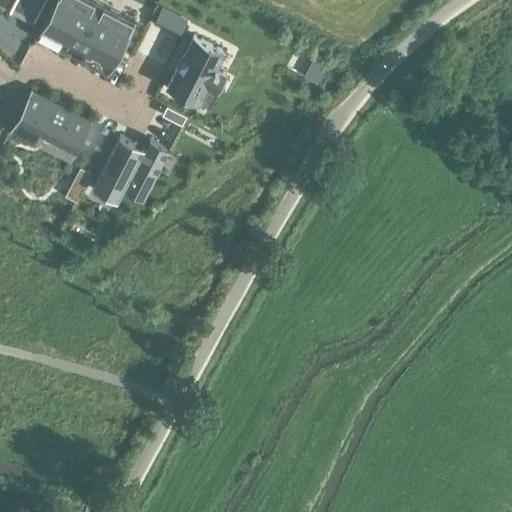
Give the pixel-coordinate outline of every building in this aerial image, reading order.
[(13,0),(9,10),(10,11),(13,7),(35,19),(44,0),(13,0)] [(135,20),(97,0),(53,0),(42,23),(50,27),(57,31),(106,56),(114,61),(135,20)] [(173,15),(160,9),(155,19),(167,26),(173,15)] [(50,27),(42,23),(35,36),(43,40),(50,27)] [(51,44),(58,31),(50,27),(44,40),(51,44)] [(225,49),(193,32),(166,84),(198,101),(207,84),(217,89),(227,71),(216,66),(225,49)] [(302,48),(293,66),(320,79),(329,61),(302,48)] [(114,61),(106,56),(99,69),(108,73),(114,61)] [(91,118),(31,86),(16,115),(77,146),(91,118)] [(187,114),(167,103),(162,113),(182,123),(187,114)] [(145,146),(120,133),(92,186),(117,199),(127,181),(147,191),(170,147),(149,137),(145,146)] [(91,171),(80,165),(70,183),(81,189),(91,171)]
